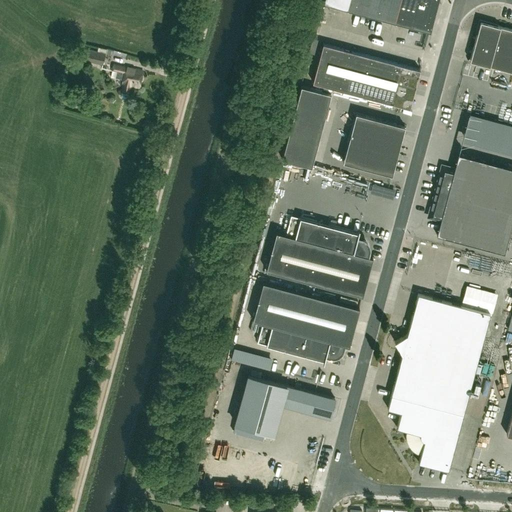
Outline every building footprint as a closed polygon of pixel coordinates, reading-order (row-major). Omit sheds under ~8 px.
[(438,0),(323,0),(323,2),(430,31),(438,0)] [(511,29),(480,21),(470,60),(511,71),(511,29)] [(312,81),(410,107),(420,69),(323,43),(312,81)] [(102,64),(105,53),(88,49),(86,60),(102,64)] [(143,70),(125,66),(125,67),(113,64),(112,70),(116,70),(115,77),(123,79),(122,83),(123,83),(121,90),(130,91),(131,85),(139,87),(143,70)] [(331,93),(301,85),(282,158),(311,166),(331,93)] [(356,112),(349,137),(343,161),(391,175),(405,125),(361,114),(356,112)] [(454,167),(446,165),(440,168),(429,212),(432,217),(440,219),(436,234),(504,252),(511,222),(511,167),(458,153),(454,167)] [(276,231),(266,270),(362,295),(373,256),(367,255),(368,251),(368,247),(367,244),(365,241),(363,239),(357,237),(358,231),(357,232),(291,214),(286,233),(276,231)] [(359,307),(263,281),(252,320),(262,322),(257,341),(323,359),(323,360),(324,360),(326,354),(330,355),(333,356),(336,355),(339,353),(341,351),(342,348),(343,344),(349,345),(359,307)] [(402,353),(391,394),(387,407),(401,411),(397,426),(407,429),(406,434),(407,440),(409,444),(412,449),(416,452),(421,454),(419,461),(449,469),(463,413),(490,312),(418,293),(407,333),(395,341),(402,353)] [(281,404),(330,417),(335,398),(248,374),(235,423),(273,433),(281,404)]
